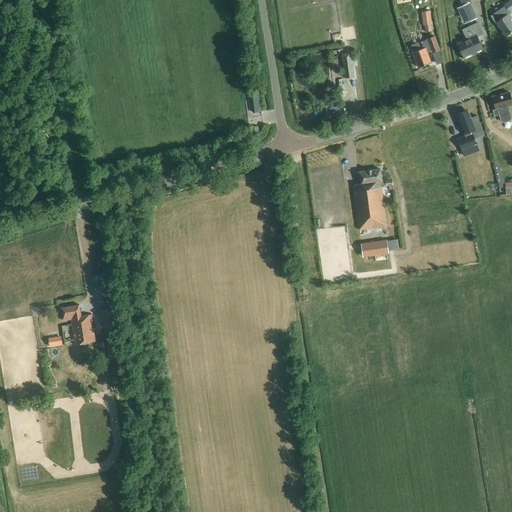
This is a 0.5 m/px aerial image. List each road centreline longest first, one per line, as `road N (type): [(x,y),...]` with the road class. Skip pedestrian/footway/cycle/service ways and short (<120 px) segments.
road 1 (tertiary): [(0,233),(285,149)]
road 2 (tertiary): [(285,149),(426,107),(511,69)]
road 3 (unclassified): [(285,149),(262,0)]
